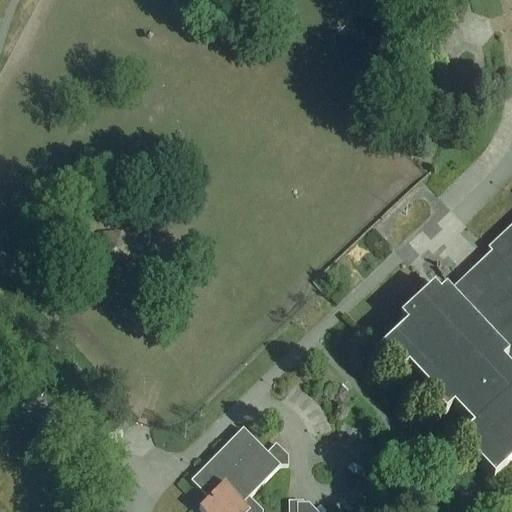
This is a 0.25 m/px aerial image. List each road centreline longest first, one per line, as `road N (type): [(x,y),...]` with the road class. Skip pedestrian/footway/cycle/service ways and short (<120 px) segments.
road 1 (unclassified): [(138,506),(0,369)]
road 2 (residential): [(384,270),(511,159)]
road 3 (residential): [(253,394),(138,506)]
